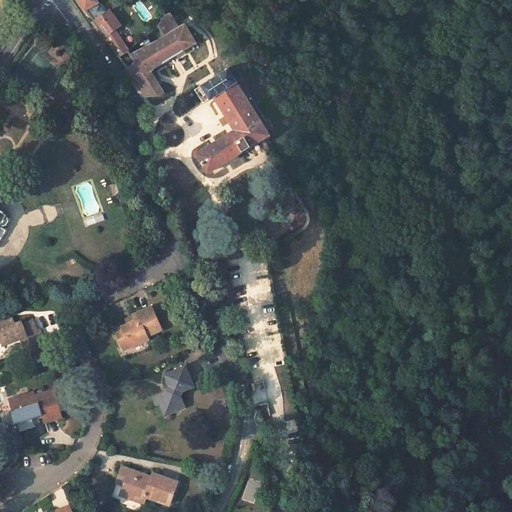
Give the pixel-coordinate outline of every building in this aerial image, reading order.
[(105,15),(98,4),(95,0),(76,0),(85,11),(103,37),(118,57),(128,50),(115,30),(117,28),(107,14),(105,15)] [(150,72),(197,43),(185,24),(178,28),(168,13),(163,15),(157,26),(151,31),(158,40),(132,54),(135,61),(126,68),(146,97),(159,95),(160,97),(164,93),(150,72)] [(269,134),(227,69),(201,85),(210,99),(213,97),(234,131),(196,154),(207,173),(263,138),(269,134)] [(79,80),(84,75),(79,71),(75,75),(79,80)] [(295,221),(308,213),(296,194),(284,202),(295,221)] [(160,329),(150,307),(128,317),(130,321),(113,328),(122,350),(146,339),(145,336),(160,329)] [(47,355),(36,330),(31,332),(27,321),(19,324),(18,322),(13,324),(10,316),(0,320),(0,343),(1,346),(18,338),(22,349),(28,346),(34,360),(47,355)] [(27,363),(34,360),(28,346),(22,349),(27,363)] [(193,386),(184,365),(164,374),(168,384),(165,391),(151,397),(154,405),(159,403),(163,414),(183,406),(179,396),(181,391),(193,386)] [(60,416),(52,390),(42,393),(42,395),(33,398),(31,392),(8,400),(15,423),(31,417),(31,415),(40,412),(43,421),(60,416)] [(167,503),(176,479),(151,471),(150,476),(121,465),(118,476),(125,478),(121,488),(131,492),(129,497),(143,502),(145,495),(167,503)] [(114,486),(121,488),(125,478),(118,476),(114,486)] [(131,492),(121,488),(119,493),(129,497),(131,492)]
